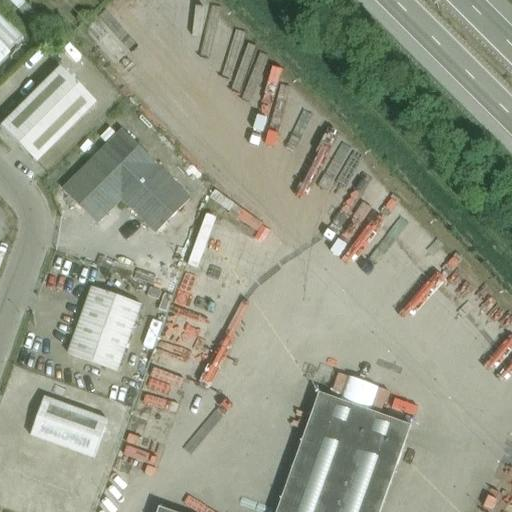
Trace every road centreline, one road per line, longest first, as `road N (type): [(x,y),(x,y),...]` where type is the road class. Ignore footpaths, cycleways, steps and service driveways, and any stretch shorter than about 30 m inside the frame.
road 1 (unknown): [(132,511),(190,425),(318,278)]
road 2 (trunk): [(392,0),(511,117)]
road 3 (unclassified): [(0,171),(27,214),(25,254),(0,324)]
